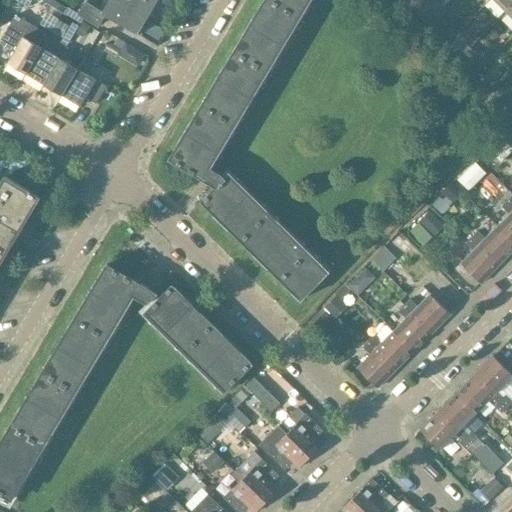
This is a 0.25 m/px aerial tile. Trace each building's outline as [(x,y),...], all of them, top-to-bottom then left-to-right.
[(137,34),(157,0),(109,0),(103,12),(86,2),(79,14),(98,26),(105,15),(137,34)] [(327,274),(228,175),(224,179),(221,175),(209,168),(308,0),(264,0),(255,16),(253,15),(242,34),(244,35),(224,68),(222,67),(211,86),(213,87),(191,123),(189,122),(178,141),(180,142),(169,159),(216,187),(201,201),(203,203),(204,203),(301,299),(300,299),(301,300),(327,274)] [(422,2),(419,0),(401,0),(413,11),(422,2)] [(511,0),(494,0),(507,13),(511,8),(511,0)] [(440,19),(424,4),(415,13),(430,28),(440,19)] [(26,73),(49,36),(15,16),(0,41),(0,42),(14,52),(8,62),(9,63),(9,62),(26,72),(26,73)] [(51,31),(58,20),(51,16),(45,27),(51,31)] [(437,34),(446,25),(440,19),(430,28),(437,34)] [(59,35),(65,24),(58,20),(51,31),(59,35)] [(82,36),(88,26),(82,22),(76,32),(82,36)] [(44,84),(45,83),(60,58),(49,51),(56,40),(49,36),(26,73),(26,74),(27,73),(44,83),(43,84),(44,84)] [(470,49),(459,38),(450,47),(461,58),(470,49)] [(467,65),(477,56),(470,49),(461,58),(467,65)] [(62,94),(84,57),(78,53),(71,64),(60,58),(45,83),(61,93),(61,94),(62,95),(62,94)] [(106,86),(96,80),(96,79),(85,73),(92,61),(84,57),(62,94),(80,104),(80,105),(80,106),(86,97),(96,103),(106,86)] [(511,149),(511,147),(496,132),(484,144),(501,161),(511,149)] [(469,180),(461,172),(453,180),(461,188),(469,180)] [(0,249),(6,253),(40,197),(6,177),(0,186),(0,249)] [(451,182),(442,191),(453,202),(462,193),(451,182)] [(511,207),(507,202),(501,208),(509,216),(497,228),(511,242),(511,207)] [(429,210),(418,220),(430,232),(440,221),(429,210)] [(511,252),(511,242),(497,228),(484,241),(476,233),(471,239),(498,266),(511,252)] [(498,266),(471,239),(466,244),(473,252),(466,259),(458,251),(453,256),(480,284),(498,266)] [(383,271),(395,258),(383,246),(370,259),(383,271)] [(0,492),(10,499),(132,294),(137,297),(151,306),(145,312),(225,391),(252,365),(250,363),(249,363),(173,288),(174,287),(172,285),(160,297),(155,294),(156,293),(107,264),(97,281),(95,280),(85,298),(86,299),(64,336),(62,335),(52,353),(53,354),(33,388),(31,387),(21,405),(22,406),(0,443),(0,492)] [(356,278),(349,285),(357,293),(364,286),(356,278)] [(450,315),(430,295),(418,306),(411,299),(405,305),(432,332),(450,315)] [(334,318),(346,307),(336,297),(324,308),(334,318)] [(432,332),(405,305),(399,311),(407,319),(394,331),(414,350),(432,332)] [(324,327),(332,319),(324,312),(316,319),(324,327)] [(414,350),(394,331),(382,343),(374,335),(368,341),(396,368),(414,350)] [(396,368),(368,341),(363,347),(371,355),(357,368),(377,387),(396,368)] [(478,372),(475,375),(507,407),(511,401),(511,400),(511,398),(511,375),(493,357),(480,369),(478,372)] [(507,407),(475,375),(456,393),(476,412),(490,397),(496,403),(493,406),(501,413),(507,407)] [(280,404),(254,379),(245,388),(271,413),(280,404)] [(461,427),(476,412),(456,393),(438,412),(470,444),(476,438),(469,430),(467,433),(461,427)] [(249,422),(228,401),(219,411),(240,431),(249,422)] [(314,438),(321,431),(321,430),(318,427),(319,427),(310,418),(310,419),(299,408),(290,417),(297,424),(290,431),(283,424),(279,428),(309,457),(321,445),(314,438)] [(470,444),(438,412),(420,430),(439,449),(454,433),(460,439),(458,442),(465,449),(470,444)] [(207,444),(220,430),(210,421),(197,435),(207,444)] [(309,457),(279,428),(261,447),(280,465),(283,468),(284,468),(291,461),(298,468),(309,457)] [(496,470),(478,451),(473,456),(491,475),(496,470)] [(213,473),(223,462),(213,452),(202,463),(213,473)] [(274,472),(274,471),(254,452),(235,471),(266,501),(277,490),(270,483),(277,476),(276,476),(277,475),(274,472)] [(166,491),(179,478),(166,466),(153,479),(166,491)] [(255,511),(266,501),(235,471),(232,475),(238,482),(223,498),(236,510),(238,511),(241,511),(247,506),(253,511),(255,511)] [(375,482),(372,479),(372,480),(371,479),(364,487),(353,498),(367,511),(384,511),(394,501),(384,491),(385,491),(376,482),(375,482)] [(148,511),(162,497),(151,487),(138,501),(148,511)] [(226,511),(211,497),(195,511),(226,511)] [(367,511),(353,498),(343,509),(342,509),(338,511),(367,511)] [(419,511),(406,499),(398,508),(402,511),(419,511)]
